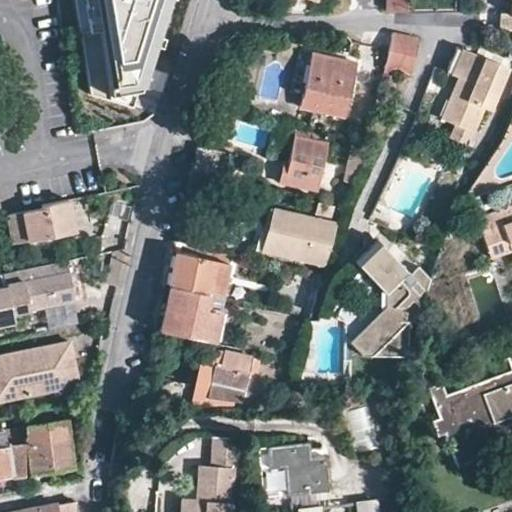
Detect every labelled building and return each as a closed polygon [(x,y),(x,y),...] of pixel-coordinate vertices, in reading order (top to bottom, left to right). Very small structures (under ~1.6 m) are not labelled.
[(167,0),(81,0),(81,2),(94,96),(135,108),(167,0)] [(389,0),(389,11),(410,13),(410,0),(389,0)] [(395,33),(395,34),(387,71),(401,74),(415,77),(425,39),(395,33)] [(472,53),(464,50),(453,77),(460,80),(472,53)] [(359,64),(314,53),(302,106),(347,116),(359,64)] [(511,73),(511,71),(472,53),(460,80),(445,118),(458,124),(479,133),(490,110),(496,112),(511,73)] [(379,147),(383,148),(400,79),(386,76),(371,145),(379,147)] [(473,147),(479,133),(458,124),(452,138),(473,147)] [(330,138),(295,131),(288,163),(283,162),(280,181),(318,189),(330,138)] [(379,147),(371,145),(351,140),(351,141),(343,180),(356,184),(379,147)] [(191,173),(225,180),(231,153),(198,146),(196,151),(191,173)] [(184,205),(218,213),(225,180),(191,173),(185,200),(184,205)] [(68,200),(42,205),(43,208),(7,215),(13,247),(74,235),(68,200)] [(498,211),(494,200),(472,208),(475,219),(498,211)] [(334,205),(317,201),(315,214),(331,218),(334,205)] [(335,221),(270,207),(266,224),(269,225),(268,232),(261,231),(256,248),(326,263),(335,221)] [(511,212),(478,224),(493,264),(511,257),(511,212)] [(412,275),(375,240),(354,261),(385,292),(386,305),(350,341),(362,355),(389,357),(400,346),(400,325),(422,323),(437,283),(421,267),(412,275)] [(107,286),(117,288),(126,248),(114,250),(107,286)] [(170,271),(167,284),(205,293),(213,258),(175,249),(170,268),(170,271)] [(248,256),(261,259),(262,254),(249,250),(248,256)] [(232,262),(213,258),(205,293),(210,294),(225,297),(232,262)] [(0,326),(13,324),(11,313),(62,303),(53,263),(4,274),(6,285),(0,286),(0,326)] [(205,293),(167,284),(158,321),(157,329),(215,342),(222,310),(209,306),(210,294),(205,293)] [(225,297),(210,294),(209,306),(222,310),(225,297)] [(0,357),(0,382),(4,403),(78,387),(69,342),(0,357)] [(215,342),(206,382),(242,391),(253,351),(215,342)] [(502,358),(505,364),(511,360),(511,358),(511,356),(502,358)] [(445,399),(431,406),(437,424),(431,427),(437,443),(444,441),(457,475),(464,472),(462,468),(472,463),(474,469),(480,466),(478,461),(496,455),(499,460),(505,457),(498,438),(495,429),(511,422),(511,381),(509,376),(459,394),(463,405),(450,410),(446,399),(445,399)] [(426,392),(428,398),(443,393),(441,388),(426,392)] [(443,393),(428,398),(431,406),(445,399),(443,393)] [(459,394),(446,399),(450,410),(463,405),(459,394)] [(73,464),(63,417),(27,424),(28,440),(34,471),(73,464)] [(498,438),(511,432),(511,422),(495,429),(498,438)] [(28,440),(27,424),(0,429),(0,445),(14,443),(28,440)] [(242,439),(213,437),(212,466),(235,467),(234,488),(239,488),(242,439)] [(308,440),(267,444),(268,464),(281,463),(284,488),(324,485),(322,454),(310,454),(308,440)] [(0,478),(21,474),(14,443),(0,445),(0,478)] [(480,466),(499,460),(496,455),(478,461),(480,466)] [(464,472),(474,469),(472,463),(462,468),(464,472)] [(199,465),(198,485),(204,486),(203,500),(198,499),(182,499),(180,511),(232,511),(234,488),(235,467),(212,466),(199,465)] [(74,511),(75,499),(10,511),(74,511)] [(320,511),(319,501),(298,502),(298,511),(375,511),(375,499),(358,500),(358,511),(320,511)]
